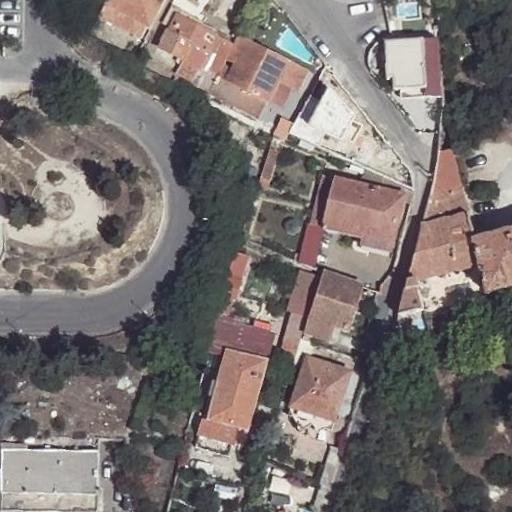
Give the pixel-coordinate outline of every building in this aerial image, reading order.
[(107,0),(99,16),(140,37),(145,27),(148,29),(163,0),(107,0)] [(200,81),(211,86),(233,45),(177,16),(180,11),(171,7),(161,27),(167,30),(158,48),(197,68),(192,77),(200,81)] [(211,86),(207,93),(258,119),(278,80),(297,90),(307,71),(238,35),(233,45),(211,86)] [(440,99),(440,41),(387,42),(387,77),(394,77),(394,89),(400,89),(424,89),(424,99),(440,99)] [(196,88),(207,93),(211,86),(200,81),(196,88)] [(308,95),(288,132),(301,139),(308,126),(338,140),(354,117),(328,89),(321,102),(308,95)] [(424,89),(400,89),(400,99),(424,99),(424,89)] [(451,150),(436,153),(424,225),(399,318),(426,311),(418,280),(478,266),(486,296),(511,289),(511,230),(474,240),(451,150)] [(361,168),(351,163),(348,169),(359,174),(361,168)] [(323,223),(336,176),(320,172),(308,219),(323,223)] [(358,232),(356,242),(354,251),(393,260),(408,193),(336,176),(323,223),(328,224),(358,232)] [(325,235),(356,242),(358,232),(328,224),(325,235)] [(349,330),(361,286),(323,271),(320,279),(316,293),(309,315),(303,332),(326,340),(330,323),(349,330)] [(303,288),(316,293),(320,279),(308,275),(303,288)] [(296,310),(309,315),(316,293),(303,288),(296,310)] [(298,348),(300,341),(303,332),(309,315),(296,310),(291,308),(279,342),(298,348)] [(268,363),(227,352),(206,437),(233,444),(236,429),(250,433),(268,363)] [(291,406),(293,407),(332,420),(334,420),(349,372),(306,358),(291,406)] [(360,394),(364,381),(351,377),(347,391),(360,394)] [(332,420),(293,407),(290,416),(329,430),(332,420)] [(0,510),(97,511),(98,435),(0,434),(0,510)]
